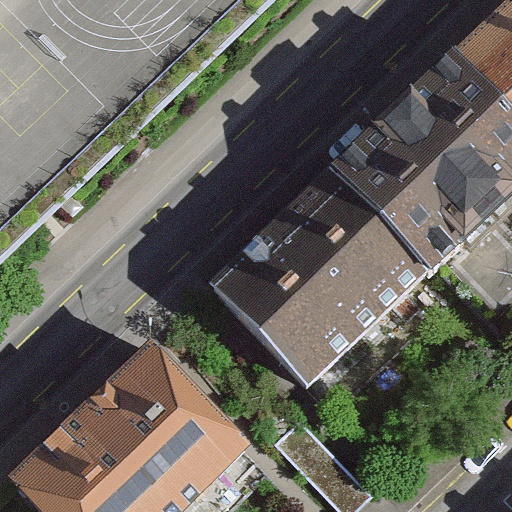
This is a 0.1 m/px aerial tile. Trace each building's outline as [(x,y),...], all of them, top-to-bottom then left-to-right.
[(0,0),(0,257),(269,0),(0,0)] [(511,1),(453,58),(511,119),(511,1)] [(511,119),(453,58),(320,186),(414,284),(511,189),(511,119)] [(320,186),(208,293),(302,391),(414,284),(320,186)] [(10,486),(35,511),(174,511),(243,444),(148,350),(10,486)] [(355,511),(369,499),(298,425),(277,445),(341,511),(355,511)]
